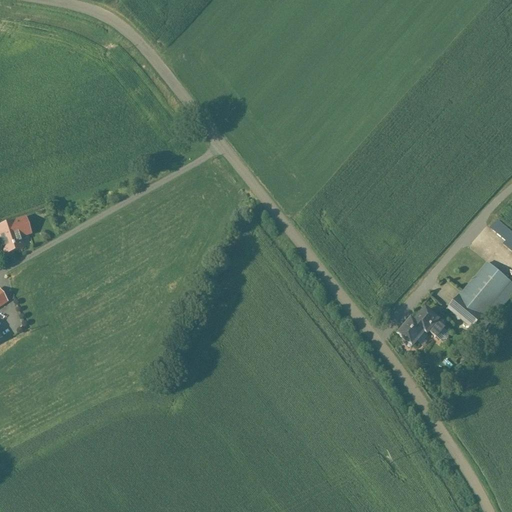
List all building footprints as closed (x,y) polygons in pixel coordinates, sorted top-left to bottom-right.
[(14,222),(0,226),(0,238),(2,244),(6,254),(5,254),(6,255),(23,249),(19,237),(27,234),(28,235),(23,220),(14,223),(14,222)] [(511,233),(498,221),(491,229),(506,242),(503,245),(511,252),(511,233)] [(487,263),(462,293),(462,294),(485,313),(510,282),(487,263)] [(511,283),(510,282),(485,313),(486,314),(473,328),(480,334),(511,296),(511,283)] [(2,289),(0,289),(0,306),(9,300),(2,289)] [(485,313),(462,294),(462,293),(461,293),(448,308),(473,329),(473,328),(486,314),(485,313)] [(426,310),(419,318),(420,319),(416,324),(412,320),(408,325),(408,324),(406,326),(403,329),(404,330),(399,336),(407,342),(406,344),(407,346),(408,347),(408,348),(410,348),(412,347),(413,347),(425,332),(427,335),(429,332),(436,338),(444,329),(437,323),(439,321),(438,317),(429,309),(426,310)]
